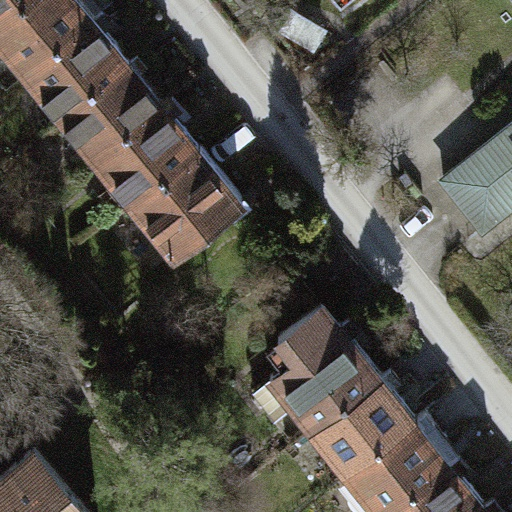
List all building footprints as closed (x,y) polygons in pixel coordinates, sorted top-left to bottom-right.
[(80,0),(25,0),(0,20),(0,40),(24,70),(93,15),(80,0)] [(0,0),(0,20),(25,0),(0,0)] [(60,113),(128,57),(93,15),(24,70),(60,113)] [(128,57),(60,113),(96,156),(164,100),(128,57)] [(130,197),(198,141),(164,100),(96,156),(130,197)] [(511,121),(488,141),(511,171),(511,121)] [(198,141),(130,197),(175,251),(223,211),(230,219),(250,203),(198,141)] [(511,171),(488,141),(444,176),(484,226),(511,203),(511,171)] [(312,424),(380,371),(342,323),(321,297),(277,332),(292,352),(269,370),(312,424)] [(347,467),(415,415),(380,371),(312,424),(347,467)] [(415,415),(347,467),(381,511),(451,458),(435,438),(444,430),(425,406),(415,415)] [(0,511),(93,511),(37,443),(0,473),(0,511)] [(381,511),(469,511),(484,500),(451,458),(381,511)] [(493,511),(484,500),(469,511),(493,511)]
